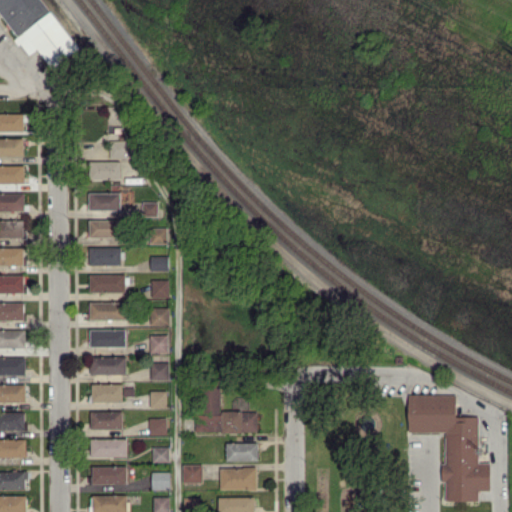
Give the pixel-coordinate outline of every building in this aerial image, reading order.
[(77,49),(41,0),(0,0),(0,13),(29,54),(38,48),(52,67),(77,49)] [(0,130),(24,130),(24,112),(0,112),(0,130)] [(0,155),(24,155),(24,137),(0,137),(0,155)] [(128,139),(110,139),(110,157),(128,157),(128,139)] [(121,178),(120,159),(87,160),(87,179),(121,178)] [(24,164),(0,164),(0,182),(25,182),(24,164)] [(89,192),(89,209),(121,208),(120,191),(89,192)] [(0,209),(25,209),(24,192),(0,192),(0,209)] [(159,215),(158,201),(142,201),(143,216),(159,215)] [(24,220),(0,219),(0,236),(23,237),(24,220)] [(89,236),(122,237),(122,219),(90,219),(89,236)] [(168,242),(167,227),(151,227),(151,243),(168,242)] [(24,246),(0,246),(0,264),(24,264),(24,246)] [(121,246),(89,246),(89,264),(121,263),(121,246)] [(168,255),(151,255),(151,269),(168,269),(168,255)] [(125,273),(90,274),(90,291),(126,290),(125,273)] [(23,274),(0,274),(0,291),(24,291),(23,274)] [(152,297),(169,296),(168,278),(151,279),(152,297)] [(0,319),(24,319),(24,301),(0,301),(0,319)] [(90,319),(125,318),(125,301),(90,301),(90,319)] [(169,307),(151,307),(151,324),(169,324),(169,307)] [(0,346),(26,346),(26,328),(0,329),(0,346)] [(90,346),(126,346),(126,328),(90,329),(90,346)] [(168,352),(168,334),(150,334),(150,352),(168,352)] [(126,373),(126,355),(90,356),(91,373),(126,373)] [(0,373),(26,373),(25,356),(0,356),(0,373)] [(151,361),(151,379),(169,378),(169,361),(151,361)] [(0,400),(26,401),(26,384),(0,383),(0,400)] [(122,383),(91,383),(92,400),(123,400),(122,383)] [(221,386),(200,386),(199,430),(220,430),(221,386)] [(166,390),(150,390),(150,407),(167,407),(166,390)] [(409,393),(454,393),(454,412),(478,412),(478,461),(488,461),(488,486),(479,486),(479,500),(445,500),(445,429),(409,429),(409,393)] [(223,409),(222,431),(257,432),(258,410),(223,409)] [(123,410),(91,410),(91,428),(123,428),(123,410)] [(24,411),(0,411),(0,428),(25,428),(24,411)] [(167,433),(166,417),(148,418),(149,434),(167,433)] [(92,456),(127,455),(127,437),(92,438),(92,456)] [(0,438),(0,456),(26,456),(26,438),(0,438)] [(227,460),(258,459),(258,441),(226,442),(227,460)] [(169,461),(169,446),(152,446),(152,461),(169,461)] [(202,482),(202,463),(183,463),(183,482),(202,482)] [(92,465),(92,483),(127,482),(127,465),(92,465)] [(221,488),(257,488),(256,466),(220,467),(221,488)] [(0,470),(0,488),(26,488),(26,470),(0,470)] [(170,471),(152,471),(152,488),(170,489),(170,471)] [(26,511),(27,495),(0,494),(0,511),(26,511)] [(127,494),(92,494),(92,511),(127,511),(127,494)] [(169,495),(153,496),(154,511),(170,511),(169,495)] [(199,497),(183,496),(183,509),(198,510),(199,497)] [(254,511),(254,496),(218,496),(218,511),(254,511)]
